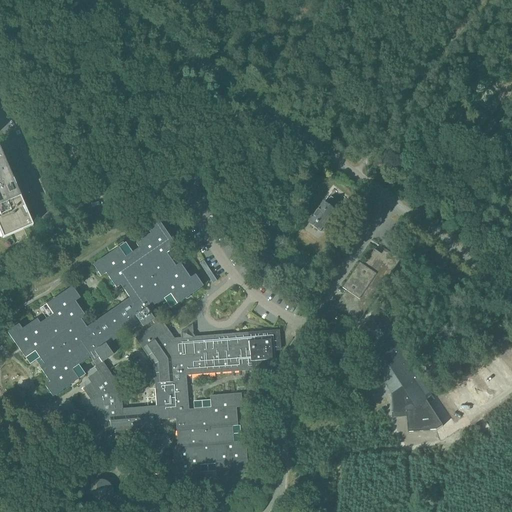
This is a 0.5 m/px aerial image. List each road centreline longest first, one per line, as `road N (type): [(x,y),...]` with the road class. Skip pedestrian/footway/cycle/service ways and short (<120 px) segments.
road 1 (unclassified): [(396,206),(119,0)]
road 2 (unclassified): [(280,490),(279,373),(301,329),(396,206)]
road 3 (unclassified): [(152,511),(80,415),(56,414),(0,454)]
road 4 (unclassified): [(511,293),(396,206)]
